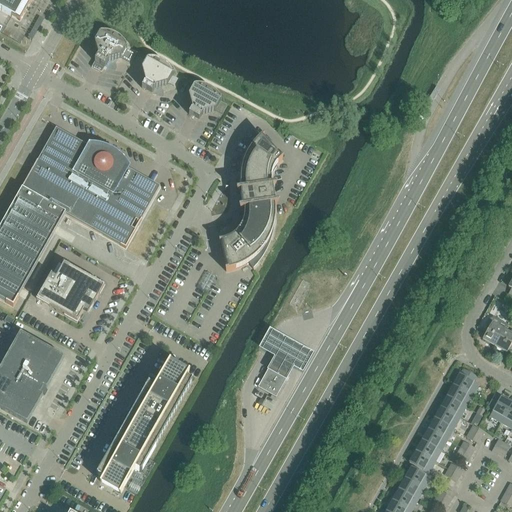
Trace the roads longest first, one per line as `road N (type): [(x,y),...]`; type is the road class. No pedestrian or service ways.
road 1 (unclassified): [(20,511),(207,177),(37,73)]
road 2 (trunk): [(264,511),(511,75)]
road 3 (trunk): [(511,12),(365,282)]
road 4 (trunk): [(365,282),(243,496)]
road 5 (unknown): [(78,482),(158,339)]
road 6 (residential): [(511,384),(475,360),(467,338),(511,255)]
